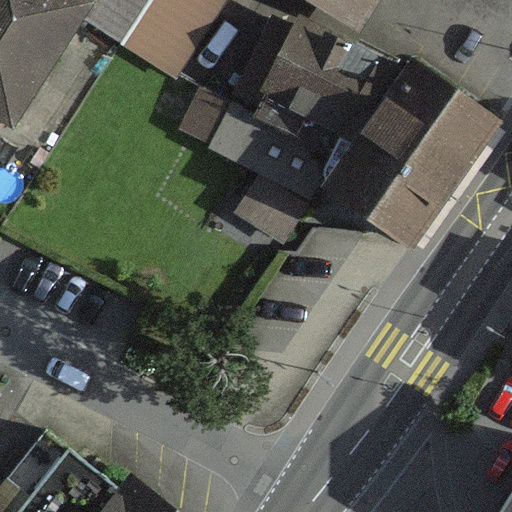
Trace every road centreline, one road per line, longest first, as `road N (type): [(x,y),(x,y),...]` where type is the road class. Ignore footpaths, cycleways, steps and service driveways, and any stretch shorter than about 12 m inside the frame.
road 1 (residential): [(0,332),(310,498)]
road 2 (primary): [(511,224),(361,430)]
